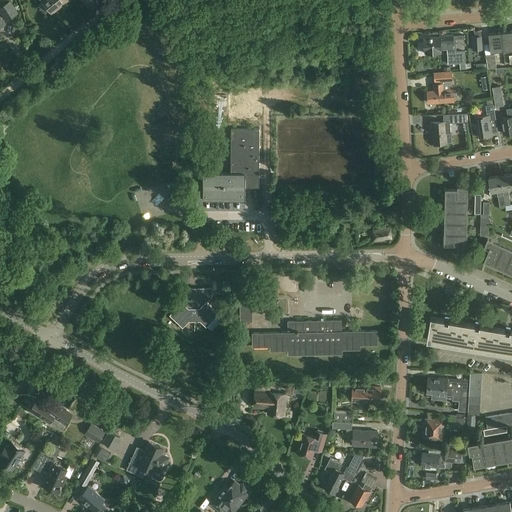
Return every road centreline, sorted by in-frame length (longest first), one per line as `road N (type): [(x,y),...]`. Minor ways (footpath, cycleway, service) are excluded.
road 1 (residential): [(49,338),(75,292),(116,262),(406,258)]
road 2 (residential): [(314,511),(244,440),(49,338)]
road 3 (residential): [(395,498),(406,258)]
road 4 (residential): [(0,100),(124,0)]
road 5 (residential): [(405,171),(399,25)]
